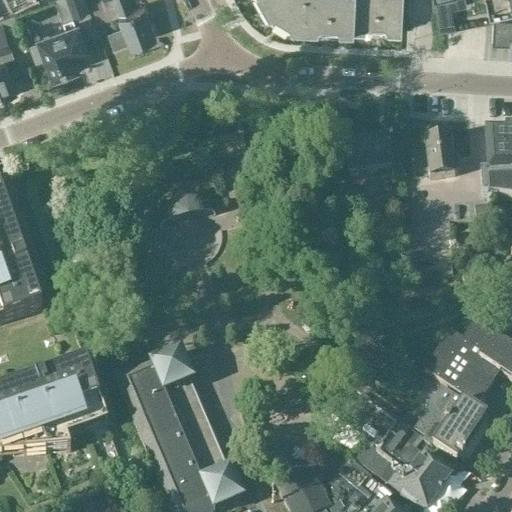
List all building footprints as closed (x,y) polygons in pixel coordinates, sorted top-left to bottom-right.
[(7,0),(13,11),(34,0),(7,0)] [(55,0),(66,27),(40,37),(41,41),(31,45),(37,63),(48,59),(55,79),(73,72),(72,68),(77,66),(74,60),(89,54),(78,25),(92,19),(84,0),(55,0)] [(131,46),(156,37),(144,6),(133,10),(128,0),(104,0),(114,0),(120,15),(131,46)] [(261,0),(262,1),(269,13),(277,22),(276,24),(277,25),(278,23),(291,26),(305,27),(401,31),(402,0),(261,0)] [(465,0),(446,0),(437,2),(435,3),(438,32),(455,30),(452,10),(467,6),(465,0)] [(511,0),(485,0),(490,17),(511,12),(511,0)] [(0,100),(17,94),(15,90),(4,61),(14,57),(10,47),(24,42),(13,15),(0,19),(0,100)] [(511,18),(494,18),(493,42),(508,43),(508,35),(511,35),(511,18)] [(511,136),(485,136),(488,175),(480,176),(481,200),(511,203),(511,136)] [(388,141),(344,146),(347,178),(349,177),(351,202),(368,200),(365,175),(392,172),(393,182),(405,181),(401,148),(389,150),(388,141)] [(429,182),(453,179),(449,141),(424,144),(425,155),(409,157),(412,181),(429,179),(429,182)] [(0,327),(42,313),(0,194),(0,327)] [(483,292),(478,276),(462,281),(467,296),(483,292)] [(491,323),(500,329),(509,335),(511,330),(511,320),(500,309),(491,323)] [(463,342),(451,334),(424,373),(476,409),(493,384),(487,380),(493,371),(499,376),(511,384),(511,383),(511,349),(475,325),(463,342)] [(176,357),(116,382),(132,419),(133,418),(150,460),(149,460),(165,497),(171,511),(223,511),(244,503),(231,473),(227,474),(192,392),(195,390),(181,355),(176,357)] [(0,397),(0,461),(69,456),(68,444),(107,431),(85,368),(0,397)] [(341,427),(354,410),(344,402),(339,389),(310,400),(315,413),(318,411),(341,427)] [(428,413),(426,414),(474,447),(487,428),(483,425),(486,420),(442,390),(436,399),(430,400),(428,413)] [(423,444),(394,423),(400,414),(373,395),(367,403),(363,400),(354,410),(341,427),(365,444),(352,462),(416,511),(426,511),(452,480),(424,458),(423,459),(416,454),(423,444)] [(462,465),(474,447),(426,414),(418,419),(419,426),(414,433),(425,440),(423,444),(455,466),(458,463),(462,465)] [(328,511),(330,510),(306,465),(272,482),(287,511),(328,511)] [(328,511),(407,511),(350,465),(338,480),(368,505),(361,511),(354,511),(349,508),(345,511),(344,511),(340,504),(330,510),(328,511)]
